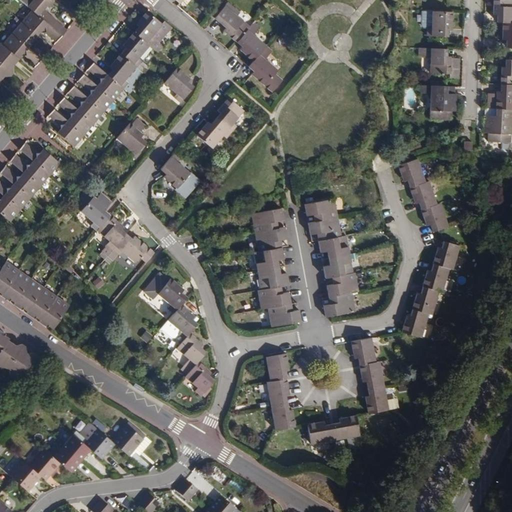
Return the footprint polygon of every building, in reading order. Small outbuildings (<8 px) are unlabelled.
[(52,0),(51,0),(32,0),(27,6),(32,11),(61,35),(64,31),(54,22),(55,21),(43,10),(52,0)] [(51,0),(52,0),(74,19),(78,15),(68,6),(69,5),(63,0),(51,0)] [(511,0),(493,0),(493,13),(496,13),(501,14),(501,22),(503,22),(511,22),(511,0)] [(239,38),(249,26),(235,15),(238,12),(225,1),(212,16),(219,22),(222,18),(228,23),(225,27),(223,30),(236,41),(239,38)] [(223,3),(221,2),(219,4),(210,14),(212,16),(223,3)] [(432,28),(432,10),(421,10),(421,25),(424,27),(428,28),(432,28)] [(451,11),(432,10),(432,28),(428,28),(427,36),(442,36),(443,29),(447,29),(451,29),(451,11)] [(61,36),(61,35),(32,11),(22,23),(37,35),(39,33),(44,32),(55,42),(61,36)] [(142,29),(137,36),(149,46),(157,53),(163,46),(158,42),(170,27),(164,21),(162,24),(147,11),(136,24),(139,26),(142,29)] [(228,23),(222,18),(219,22),(225,27),(228,23)] [(239,50),(252,60),(264,46),(251,35),(262,23),(256,18),(249,26),(239,38),(245,43),(242,47),(239,50)] [(511,22),(503,22),(503,39),(507,39),(511,39),(511,47),(511,22)] [(12,34),(27,47),(30,44),(34,43),(46,53),(51,48),(37,35),(22,23),(12,34)] [(142,29),(139,26),(133,32),(137,36),(142,29)] [(130,52),(125,57),(137,67),(141,62),(138,59),(149,46),(137,36),(133,32),(122,46),(126,49),(130,52)] [(27,47),(12,34),(2,46),(17,59),(20,55),(25,55),(37,65),(41,59),(27,47)] [(245,43),(239,38),(236,41),(242,47),(245,43)] [(0,64),(10,74),(12,71),(12,64),(17,59),(2,46),(0,44),(0,64)] [(271,51),(264,46),(252,60),(250,62),(257,68),(251,75),(272,92),(281,81),(274,75),(276,71),(263,60),(271,51)] [(443,48),(420,47),(419,56),(431,57),(430,74),(449,74),(449,78),(458,79),(459,59),(450,59),(450,57),(447,57),(442,57),(443,48)] [(137,67),(125,57),(122,55),(111,68),(114,71),(118,74),(113,79),(123,88),(124,90),(129,84),(126,80),(137,67)] [(501,84),(506,84),(511,84),(511,59),(511,67),(506,67),(502,67),(501,84)] [(257,68),(250,62),(247,66),(254,72),(257,68)] [(100,85),(98,87),(113,100),(123,88),(113,79),(109,77),(94,63),(87,70),(99,80),(100,85)] [(10,74),(0,64),(0,78),(3,75),(9,76),(10,74)] [(141,70),(137,67),(126,80),(129,84),(141,70)] [(189,79),(176,68),(175,69),(164,82),(176,93),(174,96),(180,102),(190,91),(183,85),(189,79)] [(118,74),(114,71),(109,77),(113,79),(118,74)] [(88,99),(103,112),(113,100),(98,87),(84,75),(78,82),(90,92),(90,96),(88,99)] [(193,87),(187,81),(183,85),(190,91),(193,87)] [(495,108),(500,108),(511,108),(511,84),(506,84),(505,92),(501,92),(496,92),(496,94),(487,94),(486,108),(495,108)] [(442,86),(418,85),(417,93),(430,94),(429,111),(429,120),(449,120),(450,112),(457,112),(457,108),(457,95),(453,94),(446,94),(442,94),(442,86)] [(93,123),(103,112),(88,99),(74,87),(68,94),(79,103),(80,108),(78,110),(93,123)] [(124,90),(123,88),(113,100),(116,103),(126,91),(124,90)] [(218,121),(230,131),(235,125),(231,121),(242,108),(228,96),(217,109),(220,112),(224,115),(218,121)] [(83,135),(93,123),(78,110),(64,99),(59,105),(70,116),(71,119),(68,122),(83,135)] [(511,108),(500,108),(499,117),(495,117),(484,117),(483,131),(490,131),(489,139),(511,140),(511,117),(511,108)] [(484,117),(495,117),(495,108),(486,108),(484,108),(484,117)] [(83,135),(68,122),(54,110),(49,117),(61,127),(61,131),(59,133),(74,146),(83,135)] [(215,118),(218,121),(224,115),(220,112),(215,118)] [(213,128),(218,121),(215,118),(209,125),(213,128)] [(225,138),(230,131),(218,121),(213,128),(209,125),(206,122),(195,135),(210,147),(221,134),(225,138)] [(144,135),(130,124),(118,138),(131,150),(128,154),(135,159),(145,147),(138,142),(142,138),(144,135)] [(148,143),(142,138),(138,142),(145,147),(148,143)] [(472,150),(472,141),(464,141),(464,150),(472,150)] [(34,162),(49,175),(59,164),(44,151),(41,154),(38,154),(26,144),(20,150),(34,162)] [(179,159),(173,153),(163,165),(169,171),(167,174),(164,177),(178,189),(190,174),(176,163),(179,159)] [(10,162),(24,174),(40,187),(49,175),(34,162),(32,165),(27,165),(16,156),(10,162)] [(408,176),(412,186),(428,181),(420,157),(400,164),(405,178),(408,176)] [(169,171),(163,165),(160,169),(167,174),(169,171)] [(40,187),(24,174),(21,177),(17,177),(6,167),(1,174),(15,186),(30,199),(40,187)] [(424,209),(441,203),(433,179),(428,181),(412,186),(417,200),(420,199),(424,209)] [(20,210),(30,199),(15,186),(12,189),(7,189),(0,182),(0,193),(5,197),(20,210)] [(97,231),(107,219),(101,214),(104,211),(111,202),(101,194),(96,199),(89,193),(82,201),(86,205),(80,212),(93,223),(91,227),(97,231)] [(0,213),(10,222),(20,210),(5,197),(2,200),(0,200),(0,213)] [(319,221),(337,217),(333,198),(304,204),(306,216),(312,215),(318,214),(319,221)] [(444,202),(441,203),(424,209),(429,223),(433,221),(436,230),(452,225),(444,202)] [(255,233),(272,230),(271,223),(277,222),(283,221),(281,209),(251,215),(255,233)] [(110,216),(104,211),(101,214),(107,219),(110,216)] [(107,257),(113,250),(123,238),(117,233),(120,229),(122,226),(110,216),(107,219),(97,231),(110,241),(105,248),(106,248),(102,253),(107,257)] [(323,240),(341,236),(337,217),(319,221),(314,222),(307,223),(309,236),(316,235),(322,234),(323,240)] [(278,229),(272,230),(255,233),(258,252),(275,249),(274,243),(280,241),(286,240),(284,228),(278,229)] [(117,233),(123,238),(126,234),(120,229),(117,233)] [(126,234),(123,238),(130,243),(133,240),(126,234)] [(330,251),(331,258),(348,255),(344,236),(341,236),(323,240),(317,241),(320,253),(325,252),(330,251)] [(123,238),(113,250),(120,255),(123,252),(129,257),(136,263),(139,259),(144,264),(153,253),(135,237),(133,240),(130,243),(123,238)] [(434,263),(451,269),(454,270),(462,245),(446,240),(443,247),(439,246),(434,263)] [(281,248),(275,249),(258,252),(255,253),(258,271),(274,268),(273,262),(278,261),(283,260),(281,248)] [(123,252),(120,255),(126,261),(129,257),(123,252)] [(331,277),(337,276),(352,274),(348,255),(331,258),(333,265),(327,267),(322,268),(324,279),(331,277)] [(0,291),(3,293),(18,271),(5,262),(0,269),(0,291)] [(443,292),(451,269),(434,263),(431,271),(428,270),(423,286),(440,291),(443,292)] [(258,271),(262,290),(275,287),(281,286),(286,285),(288,285),(285,272),(281,274),(276,275),(274,268),(258,271)] [(11,299),(15,302),(30,279),(18,271),(3,293),(2,296),(9,301),(11,299)] [(157,294),(168,281),(158,273),(143,291),(153,300),(157,294)] [(328,297),(333,296),(350,293),(358,291),(354,273),(352,274),(337,276),(338,283),(332,284),(326,285),(328,297)] [(97,288),(104,282),(99,276),(92,282),(97,288)] [(30,279),(15,302),(14,304),(22,309),(23,307),(27,310),(43,288),(30,279)] [(168,309),(173,313),(179,307),(183,301),(178,297),(180,293),(183,290),(169,279),(168,281),(157,294),(171,305),(168,309)] [(283,293),(281,286),(275,287),(276,294),(283,293)] [(417,293),(412,310),(429,314),(433,315),(440,291),(423,286),(421,294),(417,293)] [(275,287),(262,290),(258,290),(261,310),(268,308),(285,305),(290,305),(287,293),(283,293),(276,294),(275,287)] [(56,297),(43,288),(27,310),(26,312),(34,318),(35,316),(41,319),(56,297)] [(187,298),(180,293),(178,297),(183,301),(187,298)] [(350,293),(333,296),(334,303),(329,304),(322,305),(324,317),(330,316),(354,311),(350,293)] [(56,297),(41,319),(39,322),(48,327),(49,325),(53,328),(68,305),(56,297)] [(286,312),(285,305),(268,308),(271,328),(295,323),(300,322),(298,310),(291,311),(286,312)] [(183,341),(188,335),(192,330),(186,324),(189,321),(191,318),(179,307),(173,313),(166,322),(179,333),(176,336),(183,341)] [(429,314),(412,310),(410,318),(406,317),(401,332),(421,338),(429,314)] [(195,326),(189,321),(186,324),(192,330),(195,326)] [(0,329),(0,350),(8,340),(9,338),(4,335),(5,333),(0,329)] [(152,337),(145,330),(139,337),(145,343),(152,337)] [(180,372),(185,377),(197,363),(202,358),(195,353),(198,349),(201,346),(188,335),(183,341),(176,350),(189,361),(180,372)] [(359,365),(377,361),(372,337),(352,341),(351,342),(354,356),(357,355),(358,359),(359,365)] [(8,340),(0,350),(0,366),(0,367),(5,366),(7,368),(22,344),(21,343),(12,343),(8,340)] [(26,347),(22,344),(7,368),(9,369),(9,373),(13,373),(20,377),(33,357),(27,353),(26,347)] [(204,354),(198,349),(195,353),(202,358),(204,354)] [(270,382),(285,379),(284,373),(284,371),(288,371),(285,353),(265,357),(270,382)] [(377,361),(359,365),(361,379),(366,378),(368,387),(384,384),(380,361),(377,361)] [(197,363),(185,377),(184,379),(198,390),(195,393),(201,398),(211,386),(205,381),(208,378),(211,375),(197,363)] [(213,383),(208,378),(205,381),(211,386),(213,383)] [(266,383),(271,408),(286,405),(285,397),(288,396),(285,379),(270,382),(266,383)] [(389,410),(384,384),(368,387),(369,395),(364,396),(367,413),(389,409),(389,410)] [(288,413),(286,405),(271,408),(275,431),(294,427),(291,413),(288,413)] [(342,423),(332,425),(335,442),(360,438),(356,415),(341,418),(342,423)] [(127,421),(111,440),(114,442),(128,454),(134,447),(136,444),(142,438),(129,427),(131,424),(127,421)] [(335,442),(332,425),(325,426),(325,421),(306,425),(310,446),(335,442)] [(91,422),(81,434),(77,430),(73,434),(84,443),(97,427),(91,422)] [(142,438),(144,435),(131,424),(129,427),(142,438)] [(84,443),(90,449),(94,452),(101,458),(114,442),(111,440),(97,427),(84,443)] [(64,445),(81,459),(90,449),(84,443),(73,434),(64,445)] [(150,441),(144,435),(142,438),(136,444),(140,447),(143,450),(150,441)] [(71,471),(81,459),(64,445),(54,456),(61,463),(71,471)] [(131,457),(137,450),(134,447),(128,454),(131,457)] [(30,465),(42,476),(46,480),(61,463),(54,456),(45,449),(30,465)] [(42,476),(30,465),(25,461),(12,476),(13,478),(29,491),(42,476)] [(183,480),(179,486),(190,496),(195,490),(183,480)] [(190,496),(179,486),(174,491),(185,501),(190,496)] [(141,500),(153,510),(158,504),(146,495),(141,500)] [(218,497),(207,510),(209,511),(233,511),(235,510),(218,497)] [(151,511),(153,510),(141,500),(137,505),(145,511),(151,511)] [(0,511),(10,511),(11,511),(0,501),(0,511)] [(101,501),(96,506),(102,511),(112,511),(113,511),(101,501)]
